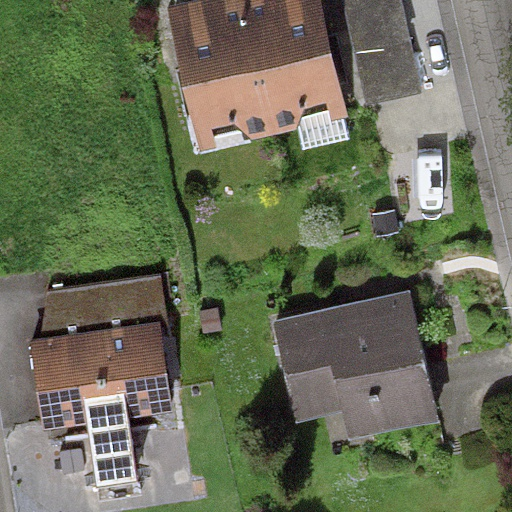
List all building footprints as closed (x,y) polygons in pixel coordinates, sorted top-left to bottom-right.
[(323,0),(187,0),(166,5),(195,133),(236,123),(251,140),(296,129),(302,108),(346,99),(323,0)] [(422,91),(400,0),(341,0),(367,104),(422,91)] [(302,108),(296,129),(302,151),(354,137),(346,99),(302,108)] [(236,123),(195,133),(200,151),(251,140),(236,123)] [(161,274),(48,291),(41,338),(28,340),(42,430),(87,424),(96,485),(139,481),(130,418),(173,411),(162,337),(171,335),(161,274)] [(410,291),(274,321),(296,421),(341,411),(348,442),(439,422),(410,291)]
